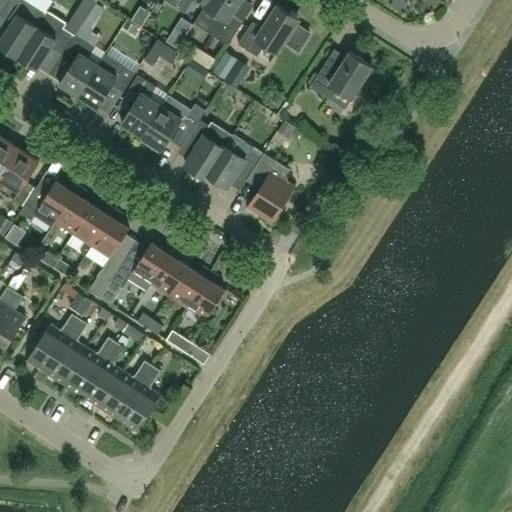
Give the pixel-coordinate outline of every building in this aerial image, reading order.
[(12,22),(0,40),(0,43),(2,45),(1,50),(10,56),(15,53),(18,55),(46,12),(29,0),(9,0),(1,14),(12,22)] [(0,0),(0,13),(1,14),(9,0),(0,0)] [(206,5),(209,0),(167,0),(185,12),(192,0),(204,0),(207,2),(205,5),(206,5)] [(239,0),(209,0),(206,5),(195,22),(228,44),(244,21),(232,13),(239,0)] [(310,32),(296,23),(299,17),(278,4),(263,27),(253,20),(238,43),(258,55),(266,43),(278,51),(285,40),(299,49),(310,32)] [(76,34),(65,27),(67,24),(47,11),(46,12),(18,55),(22,57),(21,62),(31,68),(35,66),(38,68),(51,47),(63,54),(76,34)] [(99,63),(89,56),(96,46),(76,34),(63,54),(74,61),(60,82),(79,94),(99,63)] [(373,65),(350,50),(338,70),(326,62),(311,85),(331,97),(338,87),(352,96),(373,65)] [(216,69),(226,76),(237,58),(227,52),(216,69)] [(123,92),(136,72),(106,53),(99,63),(79,94),(98,106),(112,85),(123,92)] [(135,101),(122,122),(142,135),(162,103),(151,96),(157,86),(138,74),(125,94),(135,101)] [(144,136),(142,139),(159,150),(161,147),(163,148),(171,135),(174,138),(182,134),(183,132),(189,136),(200,118),(206,109),(196,102),(192,109),(169,94),(162,103),(142,135),(144,136)] [(213,122),(211,125),(200,118),(189,136),(199,142),(185,163),(206,176),(225,146),(232,134),(213,122)] [(233,132),(232,134),(225,146),(206,176),(208,173),(228,186),(240,167),(250,173),(262,155),(252,149),(255,146),(233,132)] [(21,146),(1,133),(0,135),(0,178),(1,177),(21,146)] [(40,158),(21,146),(1,177),(20,189),(14,198),(24,204),(36,185),(27,179),(40,158)] [(247,178),(260,187),(247,207),(248,208),(250,205),(272,218),(270,222),(271,223),(294,186),(297,183),(296,182),(293,185),(289,182),(287,172),(290,167),(265,151),(262,155),(250,173),(247,178)] [(53,224),(56,220),(79,184),(71,178),(67,184),(56,178),(51,186),(41,179),(21,210),(32,218),(35,213),(53,224)] [(87,189),(79,184),(56,220),(74,232),(93,201),(83,195),(87,189)] [(103,208),(93,201),(74,232),(85,239),(80,246),(81,251),(85,254),(92,243),(94,241),(115,207),(107,202),(103,208)] [(124,212),(115,207),(94,241),(92,243),(111,255),(90,288),(101,296),(112,279),(127,254),(116,247),(130,225),(120,219),(124,212)] [(151,283),(175,245),(166,240),(162,246),(152,239),(138,261),(127,254),(112,279),(123,286),(127,279),(146,290),(151,283)] [(183,251),(175,245),(151,283),(169,294),(189,263),(179,257),(183,251)] [(59,256),(48,250),(43,258),(53,265),(59,256)] [(69,263),(59,256),(53,265),(63,271),(69,263)] [(199,270),(189,263),(169,294),(188,305),(211,269),(203,263),(199,270)] [(219,274),(211,269),(188,305),(207,317),(226,287),(215,280),(219,274)] [(0,297),(0,315),(16,290),(8,285),(0,297)] [(16,290),(0,315),(0,341),(7,346),(26,316),(16,309),(25,296),(16,290)] [(148,326),(154,318),(144,311),(138,320),(148,326)] [(28,359),(46,371),(81,317),(73,312),(63,327),(59,328),(43,317),(34,331),(42,336),(28,359)] [(89,322),(81,317),(46,371),(64,383),(87,346),(80,341),(79,338),(89,322)] [(154,318),(148,326),(158,333),(164,324),(154,318)] [(146,335),(128,324),(123,332),(141,343),(146,335)] [(173,328),(167,338),(188,352),(194,342),(173,328)] [(87,346),(64,383),(82,394),(117,341),(109,335),(99,351),(95,351),(87,346)] [(125,346),(117,341),(82,394),(100,406),(124,370),(116,365),(115,361),(125,346)] [(119,418),(154,364),(145,359),(136,374),(132,375),(124,370),(100,406),(119,418)] [(162,369),(154,364),(119,418),(137,430),(161,394),(153,388),(152,385),(162,369)]
